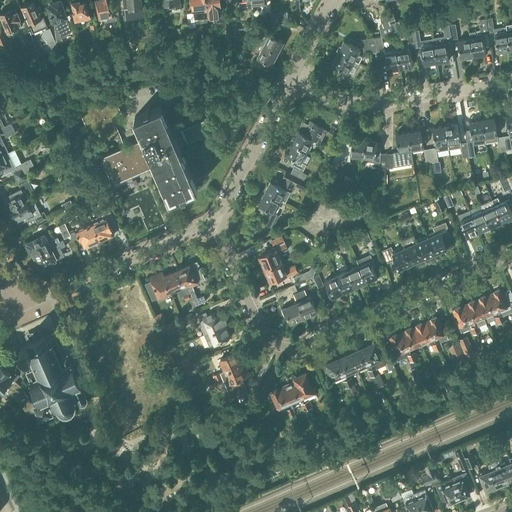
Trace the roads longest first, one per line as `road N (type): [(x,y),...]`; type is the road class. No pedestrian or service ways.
road 1 (residential): [(511,255),(287,348),(262,333),(226,249)]
road 2 (residential): [(511,82),(362,105),(288,81)]
road 3 (residential): [(19,305),(214,224)]
road 4 (residential): [(214,224),(288,81)]
road 5 (residential): [(226,249),(317,210),(350,229)]
